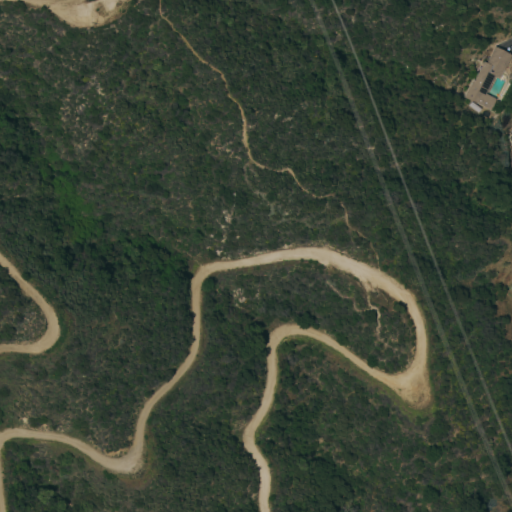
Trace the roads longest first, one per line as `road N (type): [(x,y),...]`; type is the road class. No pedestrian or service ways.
road 1 (track): [(266,511),(266,471),(247,434),(265,401),(273,373),(269,342),(278,331),(321,341),(387,383),(406,384),(418,371),(415,310),(356,267),(321,257),(210,268),(198,277),(190,362),(146,406),(139,446),(123,465),(56,438),(15,433),(0,440)]
road 2 (track): [(2,511),(32,352),(46,349),(53,323),(0,259)]
